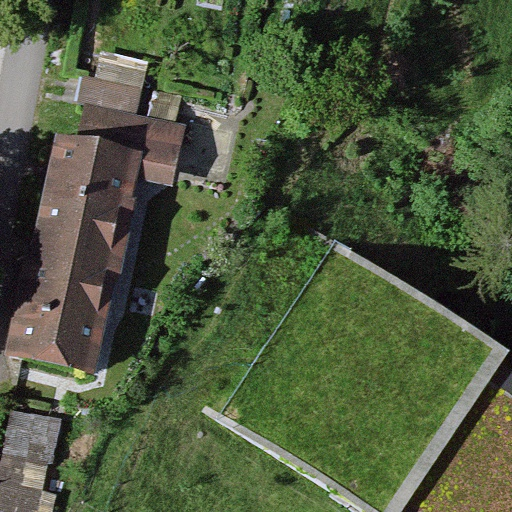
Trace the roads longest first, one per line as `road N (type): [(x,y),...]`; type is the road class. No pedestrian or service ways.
road 1 (primary): [(0,219),(276,326),(511,474)]
road 2 (unclassified): [(43,0),(0,226)]
